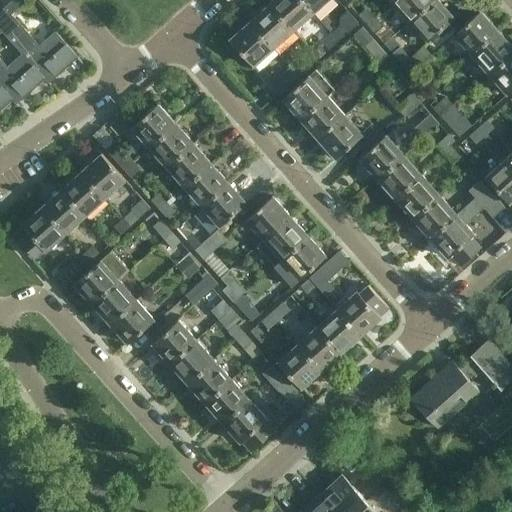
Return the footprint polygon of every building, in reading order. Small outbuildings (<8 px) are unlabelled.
[(83,64),(54,32),(38,45),(10,14),(26,0),(25,0),(11,0),(0,10),(0,28),(51,86),(51,85),(48,82),(76,58),(82,65),(83,64)] [(300,0),(274,0),(270,5),(293,31),(313,14),(300,0)] [(300,0),(313,14),(327,0),(300,0)] [(434,0),(395,0),(392,2),(410,22),(434,0)] [(437,0),(434,0),(410,22),(428,43),(454,19),(437,0)] [(273,49),(293,31),(270,5),(250,22),(273,49)] [(366,8),(358,15),(367,25),(375,18),(366,8)] [(472,55),(498,32),(480,11),(454,35),(472,55)] [(376,34),(383,27),(375,18),(367,25),(376,34)] [(273,49),(250,22),(230,40),(254,67),(273,49)] [(348,34),(340,25),(330,33),(338,42),(348,34)] [(0,28),(0,29),(21,53),(6,67),(0,60),(0,85),(19,106),(17,103),(43,79),(50,86),(51,86),(0,28)] [(511,54),(511,47),(498,32),(472,55),(489,75),(511,54)] [(321,42),(328,50),(338,42),(330,33),(321,42)] [(400,47),(392,37),(384,44),(392,54),(400,47)] [(372,38),(363,46),(372,57),(381,49),(372,38)] [(319,44),(311,50),(319,59),(326,52),(319,44)] [(423,46),(402,65),(412,76),(433,57),(423,46)] [(380,65),(389,58),(381,49),(372,57),(380,65)] [(511,54),(489,75),(507,95),(511,90),(511,54)] [(290,68),(298,77),(306,71),(298,61),(290,68)] [(298,77),(290,68),(270,86),(278,95),(298,77)] [(300,120),(327,97),(336,89),(318,69),(309,77),(282,100),(300,120)] [(0,109),(12,100),(18,107),(19,106),(0,85),(0,109)] [(404,118),(425,99),(416,89),(395,108),(404,118)] [(344,116),(327,97),(300,120),(318,140),(344,116)] [(445,97),(432,108),(441,118),(454,106),(445,97)] [(149,148),(176,124),(158,105),(131,128),(149,148)] [(458,118),(462,115),(454,106),(441,118),(459,137),(468,129),(458,118)] [(344,116),(318,140),(336,160),(362,136),(344,116)] [(434,128),(426,119),(418,126),(427,135),(434,128)] [(494,128),(487,120),(477,128),(485,137),(494,128)] [(193,144),(176,124),(149,148),(166,168),(193,144)] [(468,137),(476,145),(485,137),(477,128),(468,137)] [(448,133),(435,145),(444,156),(452,148),(450,146),(455,141),(448,133)] [(377,179),(404,156),(385,136),(359,159),(377,179)] [(123,171),(132,163),(114,142),(111,145),(105,150),(123,171)] [(211,164),(193,144),(166,168),(184,187),(211,164)] [(452,164),(460,157),(452,148),(444,156),(452,164)] [(81,171),(104,199),(124,181),(101,153),(81,171)] [(377,179),(395,199),(421,175),(404,156),(377,179)] [(511,201),(511,166),(506,160),(486,177),(509,203),(511,201)] [(132,163),(123,171),(130,179),(139,170),(132,163)] [(228,184),(211,164),(184,187),(201,207),(228,184)] [(85,216),(104,199),(81,171),(61,189),(85,216)] [(395,199),(413,219),(439,195),(421,175),(395,199)] [(459,213),(486,188),(480,181),(468,191),(470,193),(465,198),(466,199),(457,207),(461,210),(458,212),(459,213)] [(228,184),(201,207),(220,228),(247,204),(228,184)] [(456,215),(430,239),(448,258),(451,256),(459,265),(479,246),(471,237),(474,235),(465,225),(484,208),(493,218),(504,208),(486,188),(459,213),(456,215)] [(65,234),(85,216),(61,189),(42,207),(65,234)] [(158,193),(150,201),(158,210),(166,202),(158,193)] [(413,219),(430,239),(456,215),(439,195),(413,219)] [(173,197),(166,202),(158,210),(167,219),(175,212),(169,205),(175,200),(173,197)] [(263,240),(290,217),(272,197),(246,221),(263,240)] [(65,234),(42,207),(22,225),(13,234),(35,258),(44,250),(45,251),(65,234)] [(132,210),(122,219),(129,227),(139,218),(132,210)] [(263,240),(256,246),(274,266),(281,260),(307,237),(290,217),(263,240)] [(119,222),(114,227),(121,234),(126,230),(129,227),(122,219),(119,222)] [(160,220),(152,227),(164,240),(172,233),(160,220)] [(192,231),(184,222),(176,229),(184,238),(192,231)] [(216,230),(194,250),(204,260),(225,240),(216,230)] [(172,249),(180,242),(172,233),(164,240),(172,249)] [(307,237),(281,260),(274,266),(292,287),(325,257),(307,237)] [(100,253),(92,245),(83,253),(90,262),(100,253)] [(92,305),(118,281),(117,280),(128,271),(111,251),(74,284),(92,305)] [(52,279),(61,288),(90,262),(83,253),(76,260),(75,258),(52,279)] [(199,268),(189,255),(176,266),(187,278),(199,268)] [(309,279),(316,286),(321,281),(323,283),(337,270),(329,261),(309,279)] [(194,305),(218,284),(209,274),(185,295),(194,305)] [(316,286),(309,279),(300,287),(306,294),(316,286)] [(136,301),(118,281),(92,305),(109,325),(111,323),(136,301)] [(227,286),(223,290),(233,302),(242,294),(231,282),(227,286)] [(357,291),(337,310),(360,336),(381,318),(379,316),(388,308),(377,295),(376,294),(368,285),(359,293),(357,291)] [(153,321),(136,301),(111,323),(109,325),(127,344),(153,321)] [(290,310),(283,302),(269,313),(277,322),(290,310)] [(250,303),(241,310),(251,322),(260,314),(250,303)] [(226,314),(217,304),(209,311),(218,321),(226,314)] [(337,310),(317,327),(341,353),(360,336),(337,310)] [(260,321),(268,330),(277,322),(269,313),(260,321)] [(169,364),(196,341),(177,320),(151,344),(169,364)] [(235,324),(227,331),(236,340),(244,333),(235,324)] [(317,327),(298,345),(321,371),(341,353),(317,327)] [(244,349),(252,342),(244,333),(236,340),(244,349)] [(213,360),(196,341),(169,364),(186,384),(213,360)] [(484,343),(464,360),(503,405),(511,396),(511,352),(501,362),(484,343)] [(321,371),(298,345),(278,363),(300,389),(321,371)] [(186,384),(204,404),(230,380),(213,360),(186,384)] [(464,360),(444,377),(462,396),(451,406),(473,431),(503,405),(464,360)] [(269,381),(279,373),(272,366),(263,374),(269,381)] [(279,373),(269,381),(287,401),(296,394),(279,373)] [(204,404),(222,423),(248,400),(230,380),(204,404)] [(248,400),(222,423),(240,444),(241,442),(251,453),(275,432),(265,421),(266,420),(248,400)] [(432,468),(456,447),(433,421),(422,431),(409,416),(373,447),(399,477),(422,457),(432,468)] [(372,470),(363,478),(378,495),(386,487),(372,470)] [(374,511),(342,475),(319,495),(333,511),(374,511)] [(333,511),(319,495),(303,510),(300,511),(333,511)]
